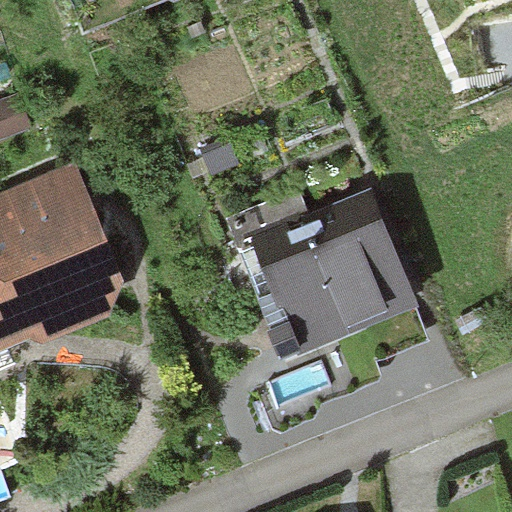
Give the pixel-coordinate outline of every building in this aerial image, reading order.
[(21,89),(0,97),(0,132),(33,119),(21,89)] [(103,225),(77,159),(0,189),(0,336),(19,328),(31,323),(44,330),(112,300),(125,260),(110,229),(103,225)] [(373,179),(254,229),(258,238),(285,302),(270,308),(266,310),(282,346),(299,339),(299,340),(356,316),(420,290),(373,179)] [(285,302),(258,238),(242,244),(270,308),(285,302)] [(0,464),(0,491),(9,487),(0,464)]
